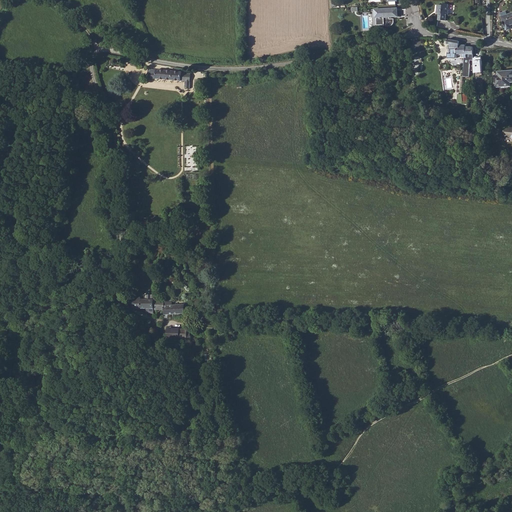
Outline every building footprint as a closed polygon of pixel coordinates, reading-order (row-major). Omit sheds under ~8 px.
[(437,20),(445,21),(446,14),(448,14),(449,10),(448,10),(448,4),(444,3),(444,5),(437,5),(436,13),(438,13),(437,20)] [(397,9),(374,10),(374,18),(375,18),(375,26),(383,25),(384,25),(384,27),(390,26),(392,26),(393,24),(393,20),(389,20),(389,18),(397,18),(397,16),(396,16),(396,11),(397,11),(397,9)] [(501,17),(504,27),(505,29),(507,30),(511,29),(511,27),(511,25),(511,24),(511,12),(507,15),(502,17),(501,17)] [(462,55),(462,58),(466,58),(466,48),(466,46),(460,45),(460,42),(459,41),(448,40),(448,44),(449,44),(449,49),(449,54),(449,57),(449,59),(458,59),(457,57),(457,55),(462,55)] [(469,61),(474,61),(474,55),(474,48),(466,48),(466,58),(468,58),(469,58),(469,61)] [(482,57),(475,58),(476,77),(484,77),(482,57)] [(185,88),(190,89),(191,74),(182,74),(182,72),(148,69),(148,73),(151,74),(151,78),(186,81),(185,88)] [(495,76),(497,88),(511,86),(511,83),(511,82),(511,71),(499,72),(499,76),(495,76)] [(203,83),(195,82),(194,93),(202,94),(203,83)] [(469,94),(459,94),(459,103),(464,104),(464,101),(469,102),(469,94)] [(147,308),(147,313),(154,313),(154,310),(159,310),(159,299),(141,299),(141,297),(134,297),(134,307),(140,308),(147,308)] [(164,310),(164,317),(168,317),(168,314),(185,313),(184,304),(173,305),(172,300),(164,300),(164,299),(159,299),(159,310),(164,310)] [(167,337),(179,338),(179,328),(167,328),(167,337)] [(179,338),(187,338),(187,329),(179,328),(179,338)]
